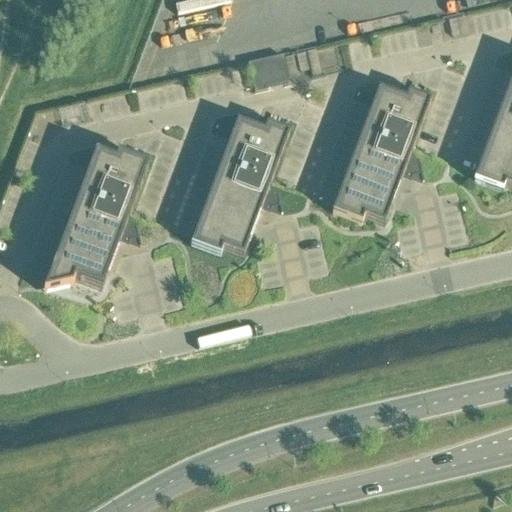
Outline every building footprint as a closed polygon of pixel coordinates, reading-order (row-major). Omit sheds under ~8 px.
[(468,37),(464,21),(448,25),(452,41),(468,37)] [(321,78),(315,54),(306,56),(311,80),(321,78)] [(308,74),(304,58),(296,60),(299,76),(308,74)] [(247,68),(254,97),(289,89),(283,60),(247,68)] [(511,81),(473,186),(502,197),(504,190),(511,193),(511,81)] [(332,219),(361,230),(364,223),(384,230),(403,180),(411,183),(412,180),(420,178),(422,186),(423,186),(418,164),(417,164),(410,162),(430,107),(407,98),(405,105),(378,95),(332,219)] [(87,124),(84,108),(56,114),(60,130),(87,124)] [(266,130),(264,137),(237,127),(191,251),(220,262),(222,255),(243,263),(262,212),(269,215),(271,212),(279,210),(281,218),(282,218),(277,196),(276,197),(268,194),(289,139),(266,130)] [(95,159),(43,298),(72,292),(74,285),(101,295),(120,245),(128,248),(129,244),(137,242),(139,251),(141,250),(136,229),(134,229),(127,227),(148,171),(117,160),(115,166),(95,159)]
